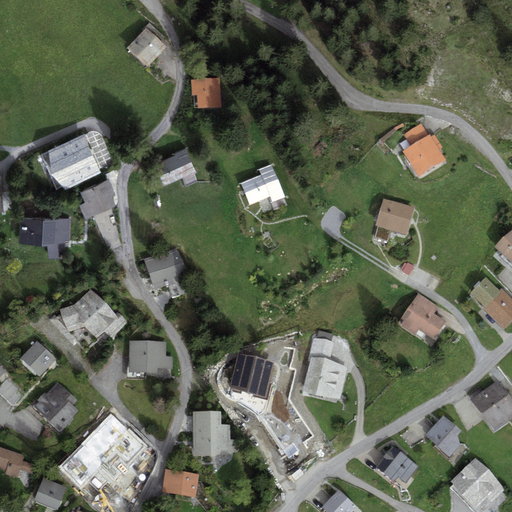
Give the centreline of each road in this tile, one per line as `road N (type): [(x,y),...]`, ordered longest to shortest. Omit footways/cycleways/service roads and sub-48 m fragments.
road 1 (residential): [(146,0),(179,53),(179,82),(167,120),(131,158),(121,192),(137,283),(179,346),(187,389),(134,511)]
road 2 (residential): [(232,0),(303,43),(357,100),(448,116),(511,185)]
road 3 (residential): [(332,465),(469,381),(511,343)]
